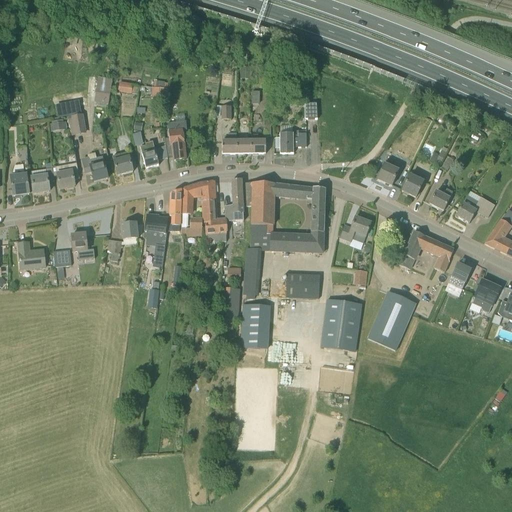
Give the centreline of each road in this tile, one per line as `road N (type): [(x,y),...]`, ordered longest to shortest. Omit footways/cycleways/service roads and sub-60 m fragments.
road 1 (tertiary): [(0,218),(237,173),(307,176)]
road 2 (motorway): [(225,0),(396,58),(511,109)]
road 3 (unclassified): [(511,25),(474,18),(456,25),(370,156),(307,176)]
road 4 (tertiary): [(307,176),(511,269)]
road 5 (motorway): [(511,79),(315,0)]
